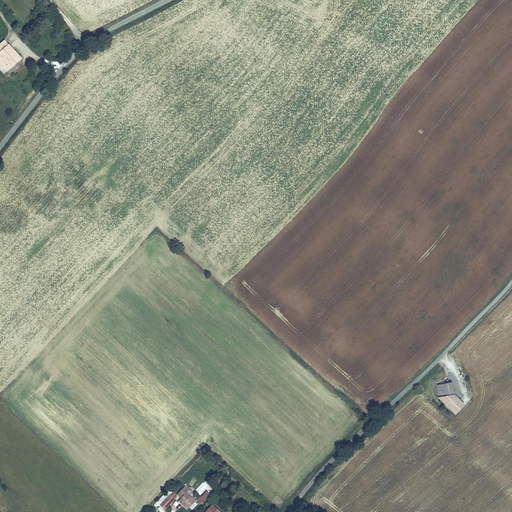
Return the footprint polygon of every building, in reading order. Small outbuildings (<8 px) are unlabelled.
[(0,49),(0,66),(6,73),(20,60),(7,44),(0,49)] [(455,395),(452,382),(436,385),(438,399),(455,395)] [(182,503),(191,511),(199,502),(190,494),(192,492),(188,488),(180,496),(184,501),(182,503)] [(201,503),(211,494),(207,490),(197,500),(201,503)] [(173,497),(163,508),(168,511),(178,501),(173,497)] [(188,511),(189,511),(191,511),(182,503),(180,504),(188,511)]
